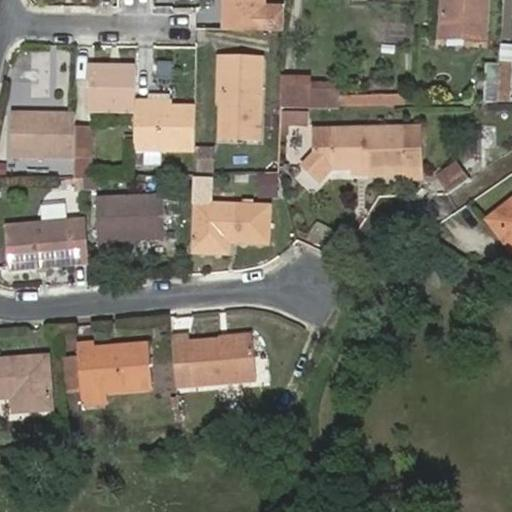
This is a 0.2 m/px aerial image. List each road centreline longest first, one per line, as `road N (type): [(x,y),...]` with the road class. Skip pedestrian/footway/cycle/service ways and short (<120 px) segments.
road 1 (residential): [(311,288),(0,305)]
road 2 (residential): [(9,23),(187,30)]
